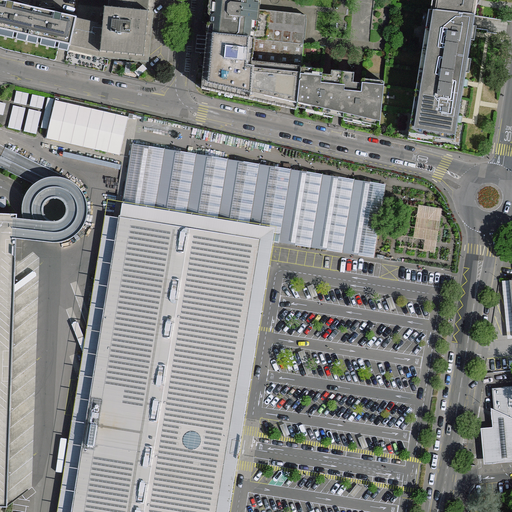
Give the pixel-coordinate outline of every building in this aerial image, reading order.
[(0,0),(0,1),(34,9),(76,19),(78,0),(0,0)] [(109,0),(109,8),(147,12),(148,0),(109,0)] [(210,0),(208,30),(208,35),(258,40),(260,11),(261,0),(210,0)] [(478,0),(439,0),(438,12),(475,16),(478,0)] [(0,29),(28,36),(34,9),(0,1),(0,29)] [(102,25),(76,19),(70,46),(99,52),(144,57),(149,12),(147,12),(109,8),(104,8),(102,25)] [(70,46),(76,19),(34,9),(28,36),(70,46)] [(260,11),(258,40),(304,45),(307,16),(260,11)] [(475,16),(438,12),(436,12),(429,52),(469,58),(474,23),(475,16)] [(255,63),(258,40),(208,35),(207,37),(205,54),(202,88),(297,110),(297,108),(301,69),(255,63)] [(205,54),(207,37),(198,37),(196,53),(205,54)] [(304,45),(258,40),(255,63),(301,69),(304,45)] [(469,58),(429,52),(423,93),(462,99),(469,58)] [(323,72),(301,69),(297,108),(339,112),(343,73),(332,71),(331,77),(323,76),(323,72)] [(355,74),(343,73),(339,112),(344,112),(343,118),(381,121),(385,83),(362,81),(362,86),(354,85),(355,74)] [(123,153),(131,113),(18,90),(11,126),(25,129),(40,132),(42,126),(50,128),(48,138),(123,153)] [(462,99),(423,93),(416,134),(455,141),(458,123),(462,99)] [(133,144),(121,219),(259,240),(270,242),(279,243),(291,169),(133,144)] [(386,185),(291,169),(279,243),(375,257),(386,185)] [(0,511),(1,511),(1,509),(9,510),(19,231),(19,221),(20,214),(0,213),(0,511)] [(73,511),(121,219),(107,216),(58,511),(73,511)] [(73,511),(215,511),(224,462),(235,463),(241,431),(229,429),(259,240),(121,219),(73,511)] [(229,429),(241,431),(270,242),(259,240),(229,429)] [(511,387),(493,388),(495,411),(495,414),(511,421),(511,387)] [(511,462),(511,421),(495,414),(495,411),(491,409),(492,421),(493,428),(489,429),(481,429),(484,465),(492,464),(511,462)] [(215,511),(227,511),(235,463),(224,462),(215,511)]
